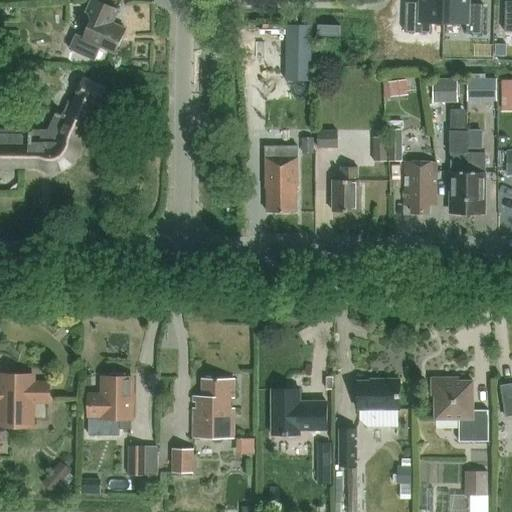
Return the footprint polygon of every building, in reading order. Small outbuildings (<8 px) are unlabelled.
[(113,24),(119,11),(95,0),(92,0),(87,12),(95,15),(85,38),(77,34),(70,49),(95,61),(101,48),(116,54),(127,30),(113,24)] [(406,2),(405,32),(432,33),(433,22),(444,23),(444,0),(421,0),(421,2),(406,2)] [(444,0),(444,23),(467,23),(466,34),(483,35),(484,5),(469,4),(469,0),(444,0)] [(340,37),(341,26),(318,25),(318,37),(340,37)] [(385,97),(409,95),(408,81),(391,82),(390,80),(384,80),(385,97)] [(511,110),(511,80),(502,80),(501,110),(511,110)] [(98,105),(105,91),(84,81),(77,96),(78,96),(74,104),(69,102),(64,115),(59,112),(50,131),(0,130),(0,164),(52,166),(56,165),(59,164),(61,164),(63,163),(65,162),(67,160),(70,158),(71,157),(73,154),(75,153),(76,151),(77,148),(77,147),(97,104),(98,105)] [(454,101),(454,81),(430,82),(430,101),(454,101)] [(464,103),(494,103),(494,82),(464,82),(464,103)] [(400,131),(387,131),(387,162),(400,162),(400,131)] [(467,213),(467,153),(468,131),(451,131),(451,153),(450,196),(452,199),(452,213),(467,213)] [(316,132),(316,148),(335,148),(335,132),(316,132)] [(386,137),(381,137),(374,137),(374,161),(386,161),(386,137)] [(303,139),(303,154),(314,153),(314,139),(303,139)] [(266,147),(266,188),(267,188),(267,209),(267,212),(298,212),(298,209),(298,188),(300,188),(300,147),(266,147)] [(467,153),(467,213),(482,213),(482,199),(484,197),(485,154),(467,153)] [(437,162),(405,162),(405,205),(411,205),(411,213),(429,213),(429,206),(437,206),(437,162)] [(342,180),(333,180),(334,212),(360,212),(360,203),(358,203),(358,167),(342,167),(342,180)] [(29,373),(27,371),(23,371),(19,371),(16,374),(15,377),(1,376),(0,388),(0,404),(0,413),(0,424),(33,425),(33,402),(49,402),(50,385),(33,384),(34,377),(30,377),(30,375),(29,373)] [(90,396),(90,416),(104,416),(104,419),(121,419),(121,429),(131,429),(132,378),(104,378),(104,396),(90,396)] [(234,379),(203,379),(203,397),(194,397),(194,439),(234,439),(234,379)] [(489,442),(489,410),(473,411),(473,382),(452,382),(453,379),(432,379),(432,396),(435,396),(435,420),(459,420),(459,442),(489,442)] [(398,410),(400,410),(400,380),(379,380),(379,382),(358,382),(358,410),(361,410),(361,420),(368,427),(398,427),(398,410)] [(511,383),(500,386),(505,418),(511,416),(511,383)] [(327,430),(327,402),(300,402),(300,390),(272,390),(272,435),(300,435),(300,430),(327,430)] [(358,468),(358,430),(340,430),(340,468),(358,468)] [(237,455),(255,455),(255,439),(237,439),(237,455)] [(155,448),(126,448),(125,477),(155,478),(155,448)] [(171,474),(193,474),(193,451),(171,451),(171,474)] [(394,475),(394,483),(399,483),(399,484),(402,484),(402,491),(401,491),(401,500),(411,499),(411,460),(402,460),(402,467),(398,467),(398,475),(394,475)] [(331,461),(319,461),(319,484),(330,484),(331,461)] [(62,462),(44,483),(54,492),(72,471),(62,462)] [(489,498),(489,472),(466,472),(466,497),(471,497),(489,498)] [(348,511),(358,511),(358,474),(349,474),(348,511)] [(82,480),(82,494),(100,494),(101,480),(82,480)] [(488,511),(489,498),(471,497),(470,511),(488,511)]
